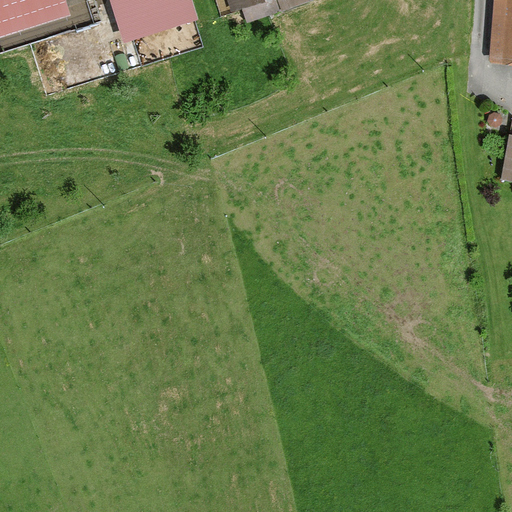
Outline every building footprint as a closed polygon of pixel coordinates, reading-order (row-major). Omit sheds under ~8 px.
[(68,0),(0,0),(0,32),(72,11),(68,0)] [(112,0),(124,37),(196,14),(191,0),(112,0)] [(316,0),(227,0),(233,15),(244,11),(250,26),(316,0)] [(511,67),(511,0),(496,0),(491,66),(511,67)] [(503,185),(511,186),(511,140),(510,140),(503,185)]
